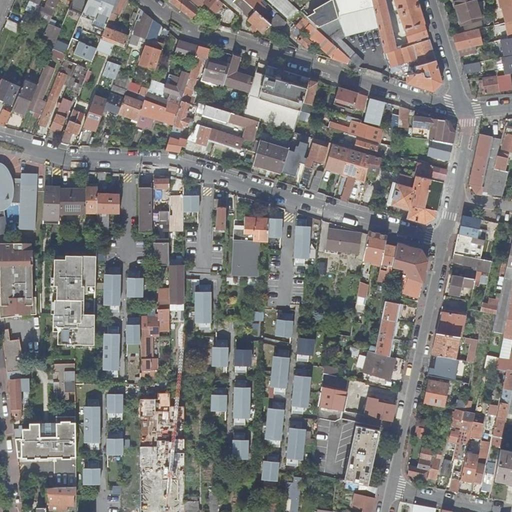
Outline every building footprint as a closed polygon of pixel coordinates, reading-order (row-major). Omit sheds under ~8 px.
[(41,0),(29,0),(24,13),(29,16),(49,24),(59,0),(47,0),(43,10),(38,7),(41,0)] [(84,10),(83,12),(96,17),(94,21),(92,26),(104,31),(116,0),(88,0),(87,2),(86,5),(84,10)] [(121,16),(127,0),(116,0),(104,31),(101,39),(114,44),(121,47),(123,48),(128,37),(116,32),(117,28),(112,25),(116,14),(121,16)] [(186,0),(169,0),(192,18),(199,10),(186,0)] [(191,0),(202,9),(209,0),(191,0)] [(243,0),(225,0),(230,5),(234,0),(244,10),(245,13),(249,17),(248,19),(253,24),(259,29),(264,33),(271,25),(243,0)] [(244,0),(261,15),(264,12),(262,10),(265,6),(260,3),(262,0),(244,0)] [(291,4),(286,0),(267,0),(291,22),(299,14),(300,13),(291,4)] [(330,21),(338,17),(332,0),(317,9),(330,21)] [(332,0),(338,17),(374,8),(371,0),(332,0)] [(383,0),(371,0),(374,8),(376,19),(387,16),(383,0)] [(398,10),(399,13),(419,8),(416,0),(392,0),(393,0),(392,0),(394,0),(395,2),(392,3),(394,11),(398,10)] [(476,0),(459,0),(455,2),(461,25),(483,19),(476,0)] [(511,0),(498,0),(501,7),(502,7),(506,22),(511,20),(511,0)] [(305,15),(302,17),(317,30),(328,40),(330,38),(342,28),(344,36),(345,35),(371,29),(378,28),(376,19),(374,8),(338,17),(330,21),(318,28),(305,15)] [(402,23),(409,42),(428,36),(419,8),(399,13),(399,15),(396,16),(399,25),(402,23)] [(317,9),(305,15),(318,28),(330,21),(317,9)] [(96,17),(83,12),(81,16),(94,21),(96,17)] [(133,31),(138,33),(147,37),(153,19),(145,13),(143,18),(141,24),(137,22),(133,31)] [(347,64),(350,60),(328,40),(317,30),(302,17),(299,14),(291,22),(332,59),(332,60),(347,64)] [(279,31),(287,23),(279,15),(270,23),(279,31)] [(391,34),(387,16),(376,19),(378,28),(379,31),(382,50),(394,47),(393,45),(395,44),(393,34),(391,34)] [(156,40),(161,25),(153,19),(147,37),(156,40)] [(43,36),(56,41),(61,29),(49,24),(43,36)] [(259,29),(253,24),(250,27),(256,32),(259,29)] [(342,28),(330,38),(351,58),(359,65),(363,61),(341,40),(345,35),(344,36),(342,28)] [(479,29),(454,35),(454,36),(455,38),(479,32),(479,29)] [(133,46),(138,33),(133,31),(128,44),(133,46)] [(479,32),(455,38),(459,49),(460,49),(476,45),(482,44),(479,32)] [(307,49),(312,43),(303,34),(297,40),(307,49)] [(395,50),(429,40),(428,36),(409,42),(394,47),(395,50)] [(511,49),(511,37),(510,38),(503,40),(504,43),(510,42),(511,47),(511,49)] [(330,38),(328,40),(350,60),(351,58),(330,38)] [(97,50),(110,56),(114,44),(101,39),(97,50)] [(64,60),(70,45),(58,40),(51,55),(64,60)] [(175,54),(194,60),(198,46),(182,41),(180,41),(179,40),(175,54)] [(395,50),(394,47),(382,50),(383,53),(385,60),(389,59),(393,72),(401,70),(399,64),(413,61),(417,74),(407,75),(406,80),(404,79),(403,82),(433,92),(442,84),(429,40),(395,50)] [(75,53),(93,61),(97,50),(79,42),(75,53)] [(119,53),(121,47),(114,44),(112,50),(114,51),(119,53)] [(483,51),(482,44),(476,45),(460,49),(461,55),(483,51)] [(156,50),(151,48),(145,46),(139,64),(155,69),(156,65),(160,51),(156,50)] [(201,62),(206,63),(207,59),(207,58),(210,49),(199,46),(198,46),(194,60),(190,74),(186,87),(198,90),(199,88),(194,87),(201,62)] [(224,85),(249,93),(254,77),(236,72),(240,57),(233,55),(230,65),(224,83),(224,85)] [(351,58),(350,60),(358,67),(359,65),(351,58)] [(498,58),(479,62),(481,69),(500,65),(498,58)] [(202,77),(224,83),(230,65),(207,59),(206,63),(202,77)] [(350,60),(347,64),(359,68),(358,67),(350,60)] [(50,67),(46,65),(43,72),(44,72),(28,109),(35,111),(33,116),(39,119),(46,101),(41,99),(51,76),(47,74),(50,67)] [(69,84),(82,89),(84,83),(88,71),(89,70),(76,65),(69,84)] [(92,73),(88,71),(84,83),(88,85),(92,73)] [(57,99),(66,75),(59,72),(50,96),(57,99)] [(154,86),(150,84),(145,96),(144,100),(166,107),(167,101),(168,102),(171,93),(182,97),(186,87),(190,74),(182,72),(181,78),(169,75),(166,83),(167,84),(166,85),(156,82),(154,86)] [(306,89),(255,72),(254,77),(249,93),(244,110),(242,116),(259,122),(294,133),(294,132),(298,118),(303,104),(303,103),(306,89)] [(117,73),(113,86),(127,90),(130,83),(131,79),(117,73)] [(485,94),(510,90),(508,74),(497,75),(497,76),(483,79),(483,82),(479,82),(480,89),(485,88),(485,94)] [(224,83),(202,77),(199,88),(198,90),(196,97),(195,102),(198,103),(204,104),(217,109),(224,85),(224,83)] [(24,82),(37,87),(38,83),(25,78),(24,82)] [(311,105),(318,81),(309,78),(306,89),(303,103),(311,105)] [(20,87),(2,79),(1,81),(0,82),(0,98),(12,104),(20,87)] [(37,87),(24,82),(12,109),(25,115),(37,87)] [(130,83),(127,90),(138,94),(141,87),(130,83)] [(125,96),(127,90),(113,86),(107,101),(104,111),(108,110),(118,114),(125,96)] [(193,122),(198,103),(195,102),(196,97),(198,90),(186,87),(182,97),(180,105),(174,124),(175,125),(174,127),(180,129),(181,127),(182,128),(183,126),(187,127),(190,121),(193,122)] [(358,93),(338,88),(333,104),(353,110),(354,108),(364,111),(367,96),(358,93)] [(168,102),(180,105),(182,97),(171,93),(168,102)] [(96,131),(103,113),(104,111),(107,101),(94,95),(91,104),(83,126),(96,131)] [(143,102),(125,96),(118,114),(138,120),(143,102)] [(72,101),(63,97),(45,139),(53,141),(57,132),(60,133),(68,112),(72,101)] [(56,102),(48,99),(38,124),(46,127),(56,102)] [(384,103),(369,99),(363,122),(376,125),(378,118),(380,119),(384,103)] [(180,105),(168,102),(167,101),(166,107),(144,100),(143,102),(138,120),(137,122),(151,126),(154,119),(174,124),(180,105)] [(246,129),(244,139),(253,142),(259,122),(242,116),(223,111),(217,109),(204,104),(201,113),(245,127),(247,126),(248,129),(246,129)] [(311,106),(303,104),(298,118),(307,121),(311,106)] [(225,105),(223,111),(242,116),(244,110),(225,105)] [(2,108),(0,116),(0,124),(8,127),(13,111),(2,108)] [(115,120),(118,114),(108,110),(104,111),(103,113),(105,116),(115,120)] [(84,115),(74,111),(61,144),(66,145),(69,145),(74,132),(77,134),(84,115)] [(407,128),(408,113),(399,113),(399,117),(398,128),(407,128)] [(414,116),(411,138),(437,141),(442,142),(453,143),(455,133),(448,121),(432,119),(433,116),(421,113),(420,117),(414,116)] [(393,114),(391,129),(394,129),(398,131),(398,128),(399,117),(393,114)] [(323,120),(322,126),(364,138),(367,126),(360,123),(360,120),(351,117),(347,116),(346,119),(352,121),(349,131),(344,130),(345,127),(323,120)] [(196,124),(187,140),(196,142),(201,126),(196,124)] [(385,130),(368,125),(365,139),(381,144),(385,130)] [(244,139),(201,126),(196,142),(205,145),(206,139),(213,142),(214,140),(241,148),(244,139)] [(511,128),(507,127),(502,149),(511,151),(511,128)] [(181,135),(171,132),(166,150),(167,150),(180,152),(182,146),(185,147),(187,140),(180,138),(181,135)] [(293,136),(312,142),(313,138),(304,135),(294,132),(294,133),(293,136)] [(501,140),(480,135),(469,183),(476,194),(487,196),(497,155),(501,140)] [(103,137),(99,147),(106,147),(109,139),(103,137)] [(405,149),(405,138),(398,137),(396,148),(405,149)] [(261,165),(282,172),(289,148),(261,139),(254,163),(261,165)] [(355,145),(354,149),(376,156),(378,147),(357,140),(355,145)] [(341,141),(340,146),(344,147),(349,149),(354,150),(354,149),(355,145),(341,141)] [(440,154),(442,142),(437,141),(436,145),(428,143),(428,146),(414,143),(412,153),(435,158),(436,153),(440,154)] [(290,148),(289,148),(282,172),(295,176),(301,156),(304,157),(307,144),(300,142),(298,147),(291,144),(290,148)] [(308,159),(307,158),(305,164),(310,165),(312,160),(326,164),(330,149),(313,144),(308,159)] [(326,164),(342,169),(349,149),(344,147),(343,153),(330,149),(326,164)] [(349,176),(341,201),(347,203),(358,171),(360,163),(363,154),(363,153),(354,150),(349,149),(342,169),(341,174),(349,176)] [(246,158),(254,161),(256,153),(248,150),(246,158)] [(501,156),(497,155),(487,196),(501,198),(508,172),(505,171),(508,158),(503,157),(504,154),(501,153),(501,156)] [(378,161),(376,167),(379,168),(382,159),(374,157),(363,154),(360,163),(368,165),(372,166),(374,160),(378,161)] [(14,183),(12,179),(12,178),(10,174),(7,170),(4,167),(2,165),(0,163),(0,195),(9,195),(16,195),(16,183),(14,183)] [(415,173),(445,180),(447,170),(418,163),(415,173)] [(378,174),(379,168),(376,167),(372,166),(368,165),(366,171),(378,174)] [(364,173),(358,171),(347,203),(353,204),(364,173)] [(107,187),(107,173),(99,172),(98,187),(98,189),(105,189),(105,187),(107,187)] [(21,174),(21,179),(21,183),(16,183),(16,195),(15,233),(18,232),(17,223),(20,223),(20,230),(36,230),(37,175),(37,174),(21,174)] [(400,174),(398,185),(410,188),(413,178),(400,174)] [(321,178),(316,176),(314,175),(309,191),(317,193),(321,178)] [(169,179),(163,179),(163,176),(161,176),(161,179),(154,179),(154,194),(161,194),(162,189),(169,189),(169,179)] [(413,188),(410,188),(398,185),(393,183),(388,204),(409,210),(407,220),(426,225),(436,218),(444,183),(416,176),(413,188)] [(86,213),(98,213),(98,212),(98,193),(98,189),(98,187),(86,186),(86,190),(86,213)] [(59,214),(61,187),(44,187),(44,224),(60,224),(59,214)] [(59,214),(74,214),(74,190),(69,190),(69,187),(61,187),(59,214)] [(150,187),(139,187),(139,195),(139,232),(151,232),(151,187),(150,187)] [(74,214),(86,214),(86,213),(86,190),(74,190),(74,214)] [(198,192),(183,191),(183,200),(183,201),(183,211),(199,212),(199,196),(198,196),(198,192)] [(119,194),(98,193),(98,212),(108,212),(119,212),(119,194)] [(10,233),(15,233),(16,195),(9,195),(0,195),(0,210),(0,211),(1,217),(0,216),(0,234),(8,234),(7,227),(9,227),(10,233)] [(224,208),(225,200),(218,199),(217,209),(220,210),(219,229),(226,229),(226,208),(224,208)] [(170,202),(154,202),(154,212),(159,212),(170,212),(170,202)] [(108,212),(98,212),(98,213),(97,234),(108,234),(108,212)] [(163,232),(170,232),(170,212),(159,212),(159,221),(167,221),(167,224),(163,224),(163,232)] [(282,215),(269,214),(269,218),(268,237),(281,238),(282,219),(282,215)] [(479,229),(481,220),(462,216),(458,234),(477,238),(479,231),(481,232),(482,229),(479,229)] [(269,218),(245,217),(244,233),(254,233),(253,240),(260,241),(268,241),(268,237),(269,218)] [(307,222),(297,221),(296,226),(294,258),(295,258),(294,263),(304,263),(305,258),(308,259),(310,227),(306,227),(307,222)] [(325,248),(338,250),(340,230),(328,228),(325,248)] [(361,233),(340,230),(338,250),(359,253),(361,233)] [(371,261),(381,263),(385,245),(387,236),(369,231),(368,233),(364,260),(371,261)] [(454,254),(481,259),(485,240),(477,238),(458,234),(454,254)] [(258,278),(260,241),(253,240),(243,239),(233,239),(232,255),(240,255),(240,262),(238,262),(238,266),(239,266),(239,277),(258,278)] [(154,242),(155,265),(170,265),(170,242),(154,242)] [(403,275),(423,281),(427,260),(421,249),(397,242),(396,247),(393,266),(404,268),(403,271),(404,271),(403,275)] [(35,264),(34,250),(33,250),(32,244),(15,244),(0,244),(0,243),(0,249),(0,265),(0,266),(1,298),(1,305),(0,304),(0,314),(0,318),(11,317),(12,320),(25,320),(24,315),(37,314),(35,296),(31,297),(34,264),(35,264)] [(511,294),(511,243),(506,272),(501,292),(501,295),(500,298),(498,305),(496,314),(493,330),(504,333),(511,294)] [(377,282),(389,284),(393,266),(396,247),(385,245),(381,263),(380,267),(377,282)] [(477,269),(483,270),(489,272),(492,261),(481,259),(454,254),(452,262),(477,266),(477,269)] [(66,259),(55,259),(54,285),(57,285),(57,299),(55,299),(55,310),(57,310),(57,313),(54,313),(54,331),(59,331),(59,344),(95,344),(96,309),(85,309),(85,288),(88,288),(88,286),(88,281),(96,281),(96,255),(66,255),(66,259)] [(240,255),(232,255),(232,277),(239,277),(239,266),(238,266),(238,262),(240,262),(240,255)] [(183,265),(170,266),(170,285),(170,292),(170,296),(170,298),(170,303),(184,302),(184,292),(183,265)] [(475,280),(477,271),(466,269),(464,277),(475,280)] [(479,287),(483,270),(477,269),(477,271),(475,280),(474,287),(479,287)] [(120,270),(109,270),(109,275),(105,275),(104,304),(108,304),(108,309),(119,309),(119,304),(120,304),(120,275),(120,270)] [(496,291),(501,292),(506,272),(501,271),(496,291)] [(140,273),(129,273),(129,277),(128,277),(128,296),(142,296),(143,296),(143,278),(142,278),(140,278),(140,273)] [(423,281),(403,275),(402,283),(421,290),(423,281)] [(461,285),(463,286),(474,287),(475,280),(464,277),(463,277),(463,278),(453,276),(449,294),(459,296),(461,288),(461,285)] [(368,281),(360,279),(355,311),(364,312),(368,281)] [(421,290),(402,283),(401,286),(400,292),(419,297),(421,290)] [(211,288),(199,288),(199,292),(195,292),(195,322),(199,322),(199,327),(211,327),(211,322),(211,292),(211,288)] [(488,303),(483,302),(480,311),(496,314),(498,305),(495,305),(495,299),(489,298),(488,303)] [(403,305),(385,301),(375,353),(392,357),(403,305)] [(465,316),(441,312),(436,333),(460,337),(461,337),(465,316)] [(293,318),(282,316),(282,321),(277,320),(276,336),(292,338),(293,322),(293,318)] [(140,321),(127,320),(127,325),(127,343),(140,344),(140,321)] [(7,370),(8,380),(20,378),(20,371),(20,360),(18,360),(18,355),(23,355),(20,340),(10,341),(9,329),(2,330),(7,370)] [(119,329),(108,329),(108,334),(105,334),(104,369),(107,369),(107,374),(118,374),(118,369),(119,369),(120,334),(119,334),(119,329)] [(142,373),(149,373),(149,359),(153,359),(152,342),(149,342),(148,329),(141,329),(142,373)] [(455,359),(460,337),(436,333),(433,351),(432,355),(455,359)] [(471,344),(468,361),(474,362),(478,340),(469,338),(468,343),(471,344)] [(315,341),(299,339),(297,354),(298,354),(297,359),(309,360),(309,355),(313,356),(315,341)] [(227,343),(216,343),(215,348),(212,347),(211,366),(226,367),(227,348),(227,343)] [(251,350),(235,350),(234,365),(235,365),(235,370),(246,370),(246,366),(250,366),(251,350)] [(390,379),(396,358),(392,357),(375,353),(369,351),(364,372),(390,379)] [(275,387),(274,392),(285,393),(286,388),(289,359),(289,354),(278,353),(278,357),(274,357),(270,387),(275,387)] [(365,368),(367,356),(359,354),(357,367),(365,368)] [(495,368),(498,357),(489,355),(486,366),(495,368)] [(509,360),(499,357),(499,358),(497,369),(507,371),(507,369),(509,360)] [(75,373),(75,363),(54,363),(54,371),(54,372),(59,372),(59,390),(54,390),(54,391),(55,399),(69,399),(69,391),(75,391),(75,384),(75,373)] [(334,368),(324,366),(324,368),(323,374),(333,376),(334,368)] [(510,390),(511,390),(511,370),(507,369),(507,371),(503,388),(510,390)] [(307,373),(296,372),(295,377),(292,407),(292,411),(303,413),(304,408),(308,408),(311,378),(307,378),(307,373)] [(200,373),(201,388),(211,388),(211,374),(200,373)] [(24,378),(20,378),(8,380),(11,410),(13,420),(16,420),(16,416),(21,416),(21,408),(21,399),(20,390),(30,389),(29,377),(24,378)] [(448,384),(430,380),(426,402),(443,406),(448,384)] [(246,383),(235,383),(234,388),(233,418),(234,418),(234,422),(245,422),(245,418),(249,418),(250,388),(246,388),(246,383)] [(349,394),(322,388),(320,406),(343,410),(344,411),(346,411),(349,394)] [(510,390),(503,388),(493,436),(498,437),(498,435),(499,429),(502,429),(510,390)] [(225,391),(211,391),(210,396),(210,411),(226,412),(226,396),(225,396),(225,391)] [(109,418),(123,418),(123,394),(108,395),(108,415),(109,415),(109,418)] [(369,397),(365,415),(392,421),(395,405),(385,403),(385,401),(369,397)] [(458,400),(456,409),(464,411),(466,402),(458,400)] [(472,401),(466,400),(466,402),(464,411),(470,412),(472,401)] [(88,443),(88,447),(100,447),(100,443),(100,407),(100,402),(89,402),(89,407),(85,407),(85,442),(88,443)] [(486,404),(478,402),(476,412),(484,414),(486,404)] [(269,439),(269,444),(280,445),(280,441),(281,441),(284,411),(283,411),(284,406),(273,405),(272,410),(268,409),(265,439),(269,439)] [(341,419),(343,410),(320,406),(318,418),(335,422),(341,419)] [(454,418),(450,417),(448,427),(452,428),(450,434),(448,442),(450,442),(442,475),(448,477),(455,453),(460,429),(464,411),(456,409),(455,412),(454,418)] [(463,443),(468,445),(470,437),(473,421),(475,413),(470,412),(464,411),(460,429),(465,430),(462,443),(463,443)] [(30,429),(22,429),(23,438),(15,439),(18,459),(76,457),(76,416),(56,417),(56,423),(30,424),(30,429)] [(432,421),(418,419),(416,427),(426,429),(431,430),(432,421)] [(483,423),(473,421),(470,437),(480,439),(483,423)] [(302,426),(291,424),(290,429),(289,429),(286,459),(287,459),(286,464),(298,465),(298,460),(302,460),(305,431),(301,430),(302,426)] [(357,426),(346,480),(352,482),(368,485),(380,430),(357,426)] [(416,436),(424,438),(426,429),(416,427),(415,430),(414,434),(416,434),(416,436)] [(22,429),(14,430),(15,439),(23,438),(22,429)] [(123,435),(108,435),(108,437),(107,455),(123,455),(123,435)] [(245,436),(233,435),(233,440),(232,458),(247,459),(248,440),(245,440),(245,436)] [(484,456),(487,441),(482,440),(479,455),(474,480),(482,482),(487,456),(484,456)] [(438,450),(438,451),(436,458),(431,458),(426,481),(435,483),(444,444),(439,443),(438,450)] [(419,476),(418,479),(426,481),(431,458),(433,450),(422,447),(418,468),(410,467),(408,474),(419,476)] [(494,480),(511,483),(511,452),(500,451),(494,480)] [(479,455),(467,453),(463,472),(461,481),(473,483),(474,480),(479,455)] [(262,480),(277,481),(279,463),(278,463),(278,458),(267,457),(267,462),(263,462),(262,480)] [(496,459),(489,457),(482,490),(487,491),(487,488),(490,489),(496,459)] [(84,469),(84,484),(99,484),(100,484),(100,469),(99,469),(99,464),(88,464),(88,469),(84,469)] [(454,471),(449,491),(459,492),(461,481),(463,472),(454,471)] [(288,482),(286,499),(287,499),(291,499),(289,511),(297,511),(301,478),(293,477),(293,483),(288,482)] [(358,491),(376,494),(378,487),(368,485),(352,482),(350,487),(359,489),(358,491)] [(113,486),(112,494),(121,494),(121,486),(113,486)] [(209,500),(218,500),(218,490),(209,489),(209,500)] [(46,508),(46,509),(60,511),(60,505),(68,505),(74,506),(74,495),(77,495),(76,492),(46,492),(46,508)] [(362,511),(372,511),(375,498),(355,494),(352,504),(363,507),(362,511)] [(189,496),(185,496),(184,511),(198,511),(199,511),(199,501),(189,501),(189,496)] [(267,507),(278,508),(278,505),(278,498),(268,497),(267,507)] [(217,511),(218,500),(209,500),(208,511),(217,511)] [(441,511),(442,509),(433,508),(432,511),(416,511),(418,505),(400,502),(397,511),(441,511)]
